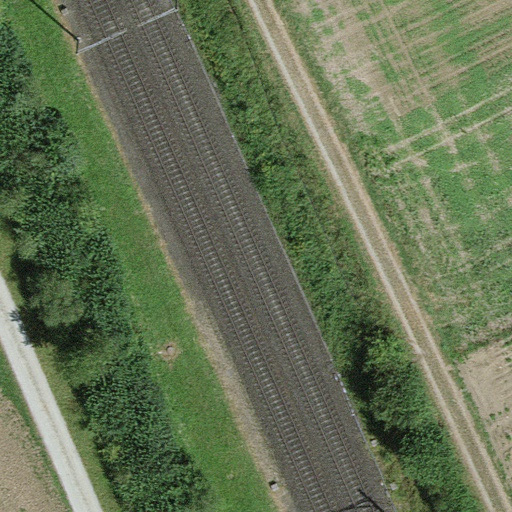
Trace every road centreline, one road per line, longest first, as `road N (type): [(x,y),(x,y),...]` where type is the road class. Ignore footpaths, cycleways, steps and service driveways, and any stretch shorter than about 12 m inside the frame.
road 1 (track): [(250,0),(485,511)]
road 2 (track): [(0,317),(84,511)]
